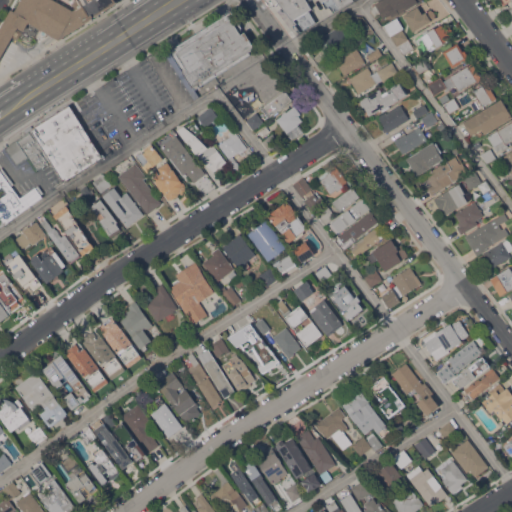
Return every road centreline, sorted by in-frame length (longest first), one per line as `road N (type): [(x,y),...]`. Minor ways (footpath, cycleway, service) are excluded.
road 1 (residential): [(253,0),(511,351)]
road 2 (residential): [(0,361),(344,128)]
road 3 (residential): [(128,511),(462,287)]
road 4 (secondary): [(148,20),(6,112)]
